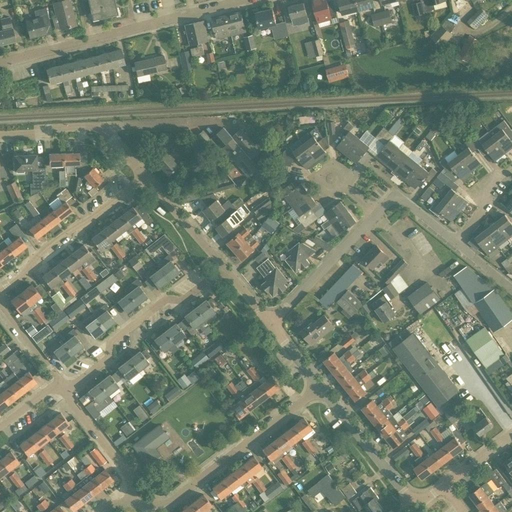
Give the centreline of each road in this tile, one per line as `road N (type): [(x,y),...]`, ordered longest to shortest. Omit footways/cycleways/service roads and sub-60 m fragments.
road 1 (residential): [(0,64),(246,0)]
road 2 (residential): [(223,267),(185,300),(165,300),(110,343),(107,361),(65,390)]
road 3 (residential): [(148,504),(165,503),(319,388)]
road 4 (residential): [(0,291),(145,177)]
road 5 (residential): [(145,177),(100,127),(0,136)]
road 6 (residential): [(416,507),(319,388)]
road 7 (residential): [(271,323),(376,216)]
road 8 (residential): [(65,390),(129,476),(128,504)]
